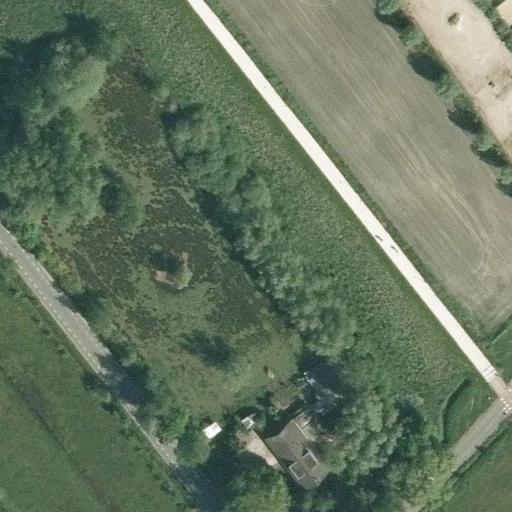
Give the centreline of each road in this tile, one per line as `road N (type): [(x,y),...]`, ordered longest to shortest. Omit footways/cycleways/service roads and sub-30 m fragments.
road 1 (tertiary): [(216,511),(0,234)]
road 2 (unclassified): [(405,511),(511,397)]
